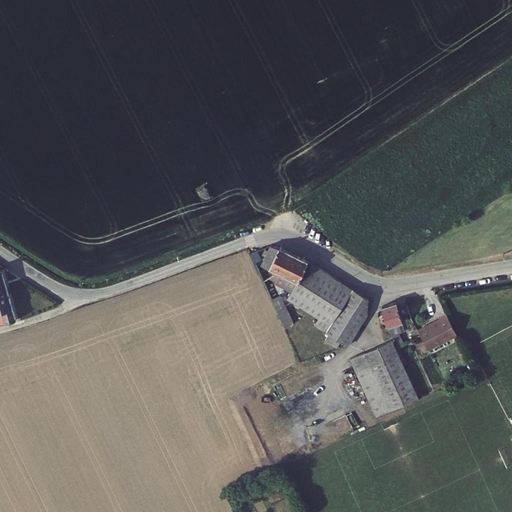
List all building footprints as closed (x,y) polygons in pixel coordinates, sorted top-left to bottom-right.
[(269,256),(265,264),(279,271),(285,260),(290,262),(294,253),(275,246),(273,251),(269,249),(266,255),(269,256)] [(285,260),(279,271),(274,274),(298,286),(311,261),(303,256),(294,253),(290,262),(285,260)] [(308,311),(314,314),(325,298),(330,301),(343,281),(311,261),(298,286),(288,297),(302,306),(308,311)] [(4,267),(0,268),(0,294),(11,292),(4,267)] [(343,281),(330,301),(335,303),(348,285),(343,281)] [(330,301),(320,318),(316,325),(330,333),(342,340),(348,344),(366,314),(369,300),(358,291),(348,285),(335,303),(330,301)] [(0,321),(19,317),(11,292),(0,294),(0,321)] [(271,299),(284,328),(293,324),(281,295),(271,299)] [(407,309),(404,296),(394,299),(393,296),(380,299),(388,327),(394,341),(397,339),(394,328),(392,316),(399,315),(398,311),(407,309)] [(314,314),(320,318),(330,301),(325,298),(314,314)] [(306,315),(308,311),(302,306),(299,311),(306,315)] [(437,313),(415,324),(425,344),(454,329),(442,308),(435,311),(437,313)] [(402,326),(399,315),(392,316),(394,328),(402,326)] [(342,340),(330,333),(326,340),(337,348),(342,340)] [(392,341),(364,353),(390,409),(417,397),(392,341)] [(364,353),(351,359),(378,415),(390,409),(364,353)]
